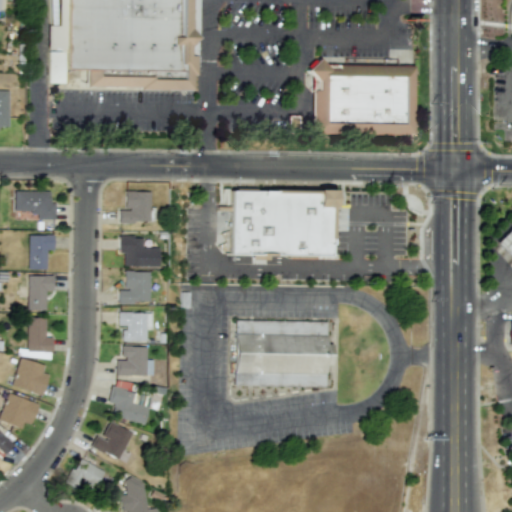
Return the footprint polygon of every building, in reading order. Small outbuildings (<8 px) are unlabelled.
[(192,0),(191,92),(158,94),(59,90),(60,0),(192,0)] [(408,134),(306,133),(307,67),(409,67),(408,134)] [(53,203),(48,203),(48,191),(12,190),(11,211),(35,211),(35,219),(52,219),(53,203)] [(122,209),(116,209),(116,222),(147,221),(147,190),(122,191),(122,209)] [(227,190),(327,192),(326,254),(226,252),(227,190)] [(511,262),(511,222),(492,242),(511,262)] [(26,234),(25,269),(44,269),(44,249),(51,250),(51,235),(26,234)] [(156,266),(156,248),(140,247),(140,236),(116,236),(116,253),(121,253),(121,265),(156,266)] [(146,303),(147,271),(121,271),(121,290),(115,289),(115,302),(146,303)] [(17,296),(25,296),(25,309),(42,310),(43,290),(50,290),(50,276),(25,275),(25,286),(17,286),(17,296)] [(144,312),(115,312),(114,327),(119,327),(119,340),(143,341),(144,312)] [(43,317),(25,317),(24,351),(49,352),(49,337),(42,337),(43,317)] [(229,322),(321,324),(322,345),(330,344),(329,366),(320,366),(322,375),(321,387),(231,386),(231,374),(228,354),(231,343),(229,322)] [(149,376),(150,359),(144,359),(145,346),(119,345),(118,359),(113,358),(113,375),(149,376)] [(8,386),(37,395),(46,366),(17,357),(8,386)] [(142,424),(148,396),(108,386),(104,402),(111,403),(108,416),(142,424)] [(35,404),(6,392),(0,405),(0,420),(19,429),(21,422),(27,424),(35,404)] [(88,447),(116,459),(129,432),(107,422),(99,438),(94,435),(88,447)] [(0,453),(1,454),(11,444),(0,434),(0,453)] [(101,469),(73,458),(64,482),(92,492),(101,469)] [(155,511),(154,507),(145,508),(140,476),(121,480),(124,494),(117,495),(119,511),(155,511)]
